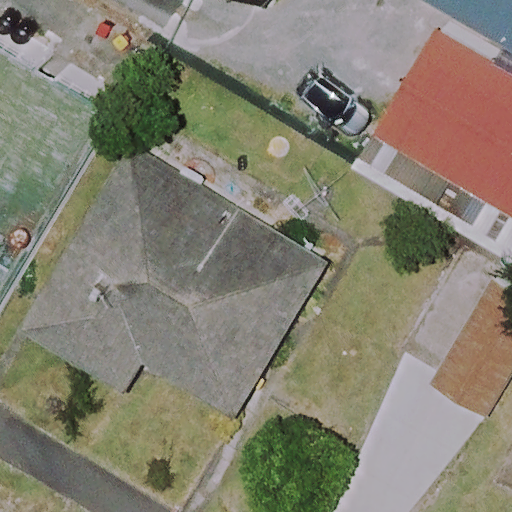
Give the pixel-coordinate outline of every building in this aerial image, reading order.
[(0,0),(0,306),(131,77),(0,0)] [(511,0),(465,0),(511,25),(511,0)] [(511,61),(441,21),(382,125),(511,199),(511,61)] [(342,246),(148,138),(44,323),(142,378),(158,349),(254,403),(342,246)] [(511,391),(511,282),(504,278),(446,375),(502,408),(511,391)]
